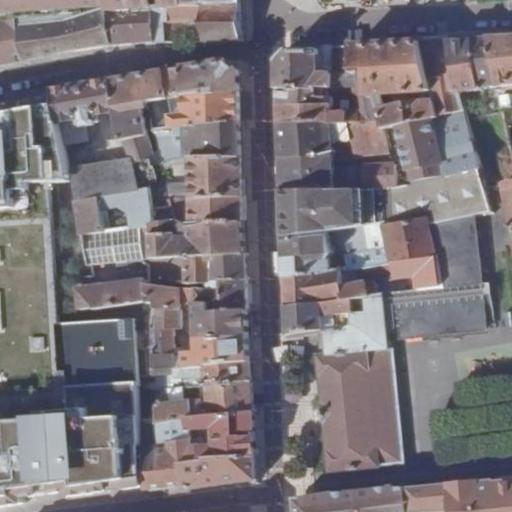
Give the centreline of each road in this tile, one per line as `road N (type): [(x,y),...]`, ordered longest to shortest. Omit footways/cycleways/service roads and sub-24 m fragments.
road 1 (residential): [(0,79),(109,57),(258,46)]
road 2 (residential): [(258,46),(511,16)]
road 3 (residential): [(103,511),(266,487)]
